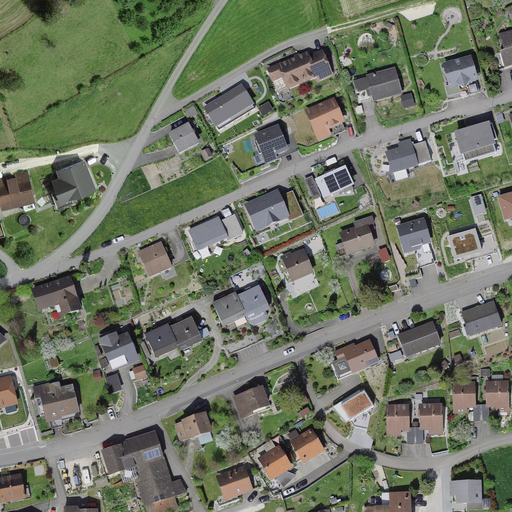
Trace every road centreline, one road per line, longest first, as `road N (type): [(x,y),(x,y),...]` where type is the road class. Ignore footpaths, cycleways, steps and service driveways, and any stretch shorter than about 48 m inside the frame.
road 1 (residential): [(46,270),(134,241),(347,146),(511,100)]
road 2 (residential): [(46,270),(97,214),(222,0)]
road 3 (residential): [(0,461),(154,416),(293,352)]
road 4 (residential): [(511,437),(435,463),(371,456),(328,430),(293,352)]
road 5 (residential): [(293,352),(511,271)]
